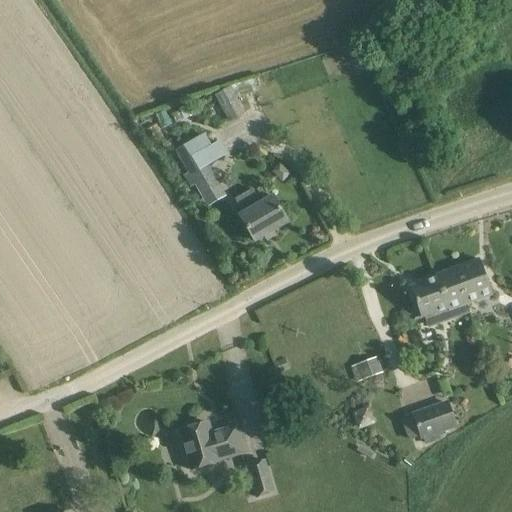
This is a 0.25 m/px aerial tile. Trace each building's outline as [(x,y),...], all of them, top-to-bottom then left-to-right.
[(232,87),(238,99),(253,94),(249,82),(232,87)] [(228,121),(245,113),(238,99),(232,87),(215,95),(228,121)] [(190,105),(179,110),(184,121),(194,116),(190,105)] [(204,135),(175,152),(202,197),(220,187),(208,166),(228,155),(219,141),(211,146),(204,135)] [(234,200),(242,216),(239,218),(255,244),(288,225),(272,198),(261,205),(253,190),(234,200)] [(461,291),(467,305),(491,297),(478,260),(437,276),(437,278),(444,296),(461,291)] [(424,317),(428,329),(470,314),(467,305),(461,291),(444,296),(437,278),(411,288),(422,318),(424,317)] [(385,372),(378,357),(350,368),(356,384),(385,372)] [(403,422),(409,441),(420,437),(420,439),(457,426),(448,400),(411,413),(413,418),(403,422)] [(375,425),(368,406),(351,412),(357,431),(375,425)] [(235,428),(211,435),(208,424),(179,432),(190,471),(219,463),(218,461),(243,454),(235,428)] [(359,449),(357,452),(371,460),(372,456),(359,449)] [(245,465),(256,499),(274,493),(262,459),(245,465)]
